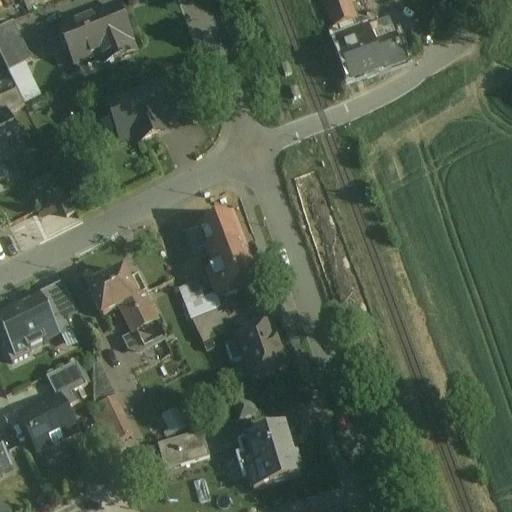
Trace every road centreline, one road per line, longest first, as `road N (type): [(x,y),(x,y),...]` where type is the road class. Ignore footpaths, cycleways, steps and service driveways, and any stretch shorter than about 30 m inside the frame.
road 1 (residential): [(382,511),(253,152)]
road 2 (residential): [(490,0),(453,50),(415,78),(253,152)]
road 3 (residential): [(253,152),(0,276)]
road 4 (residential): [(253,152),(196,0)]
